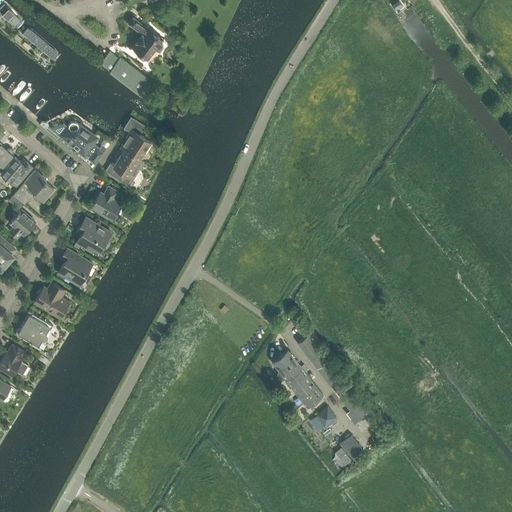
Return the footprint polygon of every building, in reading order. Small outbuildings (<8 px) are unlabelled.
[(391,7),(394,11),(402,5),(399,1),(391,7)] [(0,12),(16,28),(25,19),(6,2),(0,7),(0,12)] [(162,45),(163,43),(161,42),(164,38),(148,26),(147,27),(133,16),(128,23),(141,33),(136,41),(136,42),(132,48),(148,59),(156,48),(158,49),(160,49),(162,45)] [(61,54),(28,26),(22,33),(56,61),(61,54)] [(105,58),(101,63),(110,70),(119,59),(109,51),(105,58)] [(121,56),(110,70),(138,90),(148,76),(121,56)] [(139,158),(144,150),(146,151),(152,142),(140,134),(145,126),(131,117),(124,128),(131,132),(121,147),(124,149),(139,158)] [(96,138),(97,137),(79,125),(78,123),(77,122),(75,120),(73,120),(71,121),(69,123),(68,124),(68,126),(61,134),(84,154),(88,149),(92,152),(88,158),(95,163),(103,152),(96,147),(94,150),(90,147),(92,143),(94,143),(95,141),(96,139),(96,138)] [(6,148),(0,142),(0,168),(13,154),(13,153),(14,152),(14,151),(14,150),(13,149),(12,148),(11,147),(10,147),(9,147),(8,147),(7,147),(7,148),(6,148)] [(143,160),(139,158),(124,149),(114,165),(111,163),(106,170),(127,184),(132,177),(133,178),(139,170),(137,169),(143,160)] [(16,185),(33,166),(24,158),(21,161),(15,156),(1,172),(16,185)] [(46,178),(43,175),(35,168),(13,194),(24,203),(33,193),(44,202),(55,189),(44,180),(46,178)] [(100,191),(91,206),(103,213),(102,214),(108,218),(109,217),(111,218),(115,211),(119,213),(124,205),(113,199),(118,191),(108,185),(104,193),(100,191)] [(19,208),(24,203),(13,194),(9,199),(19,208)] [(24,233),(35,220),(21,209),(10,222),(14,225),(10,230),(17,236),(21,231),(24,233)] [(100,251),(111,231),(86,216),(76,231),(81,233),(76,241),(90,249),(92,246),(100,251)] [(11,253),(16,248),(0,235),(0,268),(1,269),(13,255),(11,253)] [(58,272),(79,285),(93,262),(67,247),(61,257),(65,260),(58,272)] [(70,301),(66,299),(62,296),(66,289),(51,281),(47,287),(44,285),(34,302),(60,318),(70,301)] [(224,305),(219,311),(223,314),(228,308),(224,305)] [(16,330),(16,331),(16,332),(16,333),(16,334),(17,335),(18,335),(19,336),(20,336),(24,336),(31,340),(29,342),(39,348),(43,341),(45,340),(47,339),(49,336),(49,334),(49,331),(53,325),(28,310),(23,322),(24,322),(20,328),(19,328),(18,328),(17,329),(16,330)] [(296,340),(297,341),(297,342),(316,368),(317,368),(350,412),(348,414),(354,422),(371,409),(364,400),(360,403),(307,334),(302,338),(301,336),(296,340)] [(27,364),(21,360),(21,359),(20,359),(25,351),(12,343),(7,351),(6,350),(0,360),(0,366),(12,374),(15,370),(22,374),(27,365),(26,365),(27,364)] [(288,349),(272,361),(279,371),(278,371),(278,375),(280,378),(284,378),(285,377),(307,407),(323,394),(305,371),(308,369),(304,364),(301,366),(288,349)] [(0,397),(2,399),(11,385),(0,378),(0,397)] [(325,426),(336,417),(327,405),(316,414),(325,426)] [(318,430),(310,418),(302,424),(307,431),(306,432),(309,436),(310,435),(310,436),(318,430)] [(351,435),(340,443),(351,459),(363,450),(351,435)]
